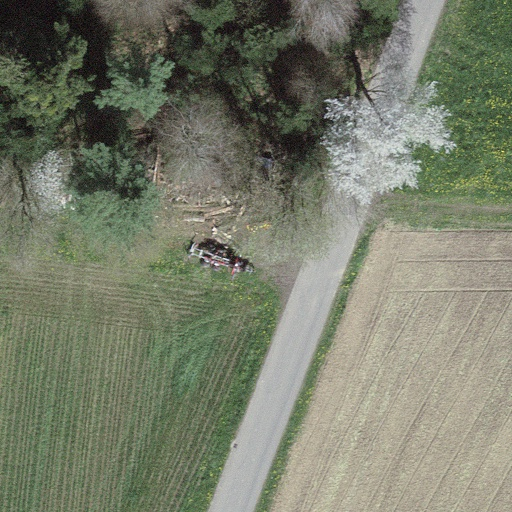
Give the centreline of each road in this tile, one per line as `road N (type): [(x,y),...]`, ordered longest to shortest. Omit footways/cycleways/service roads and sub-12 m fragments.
road 1 (unclassified): [(234,511),(423,0)]
road 2 (track): [(359,177),(511,190)]
